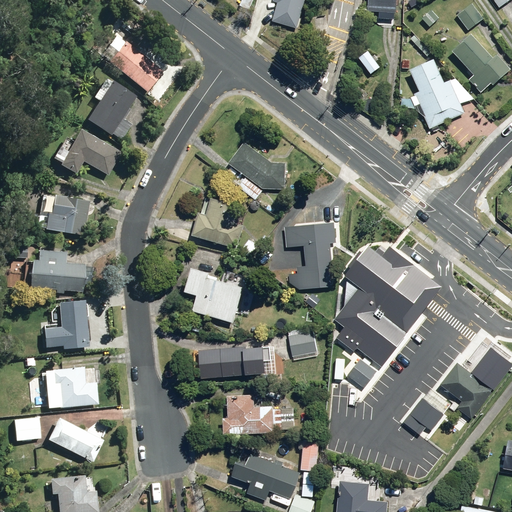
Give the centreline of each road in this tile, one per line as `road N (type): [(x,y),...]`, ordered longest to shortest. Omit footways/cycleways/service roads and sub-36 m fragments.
road 1 (residential): [(165,449),(148,380),(141,214),(160,167),(234,48)]
road 2 (secondary): [(234,48),(450,211)]
